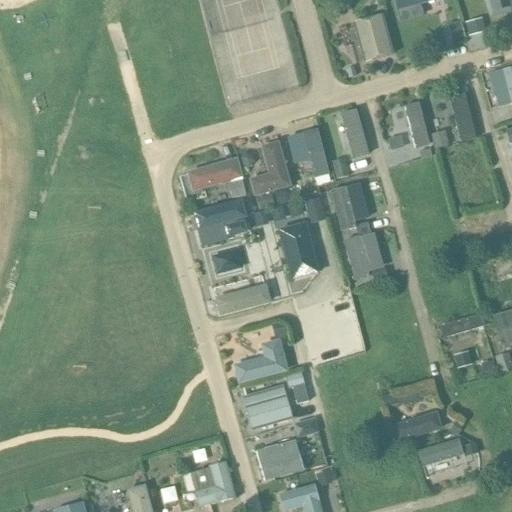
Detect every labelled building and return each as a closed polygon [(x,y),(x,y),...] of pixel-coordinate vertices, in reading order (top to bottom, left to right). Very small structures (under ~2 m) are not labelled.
[(393,0),(397,13),(443,0),(393,0)] [(481,32),(511,23),(511,8),(477,18),(481,32)] [(391,56),(381,19),(353,26),(363,63),(391,56)] [(477,21),(465,24),(469,37),(481,33),(477,21)] [(460,23),(448,26),(452,42),(464,39),(460,23)] [(353,68),(346,70),(349,79),(356,78),(353,68)] [(511,68),(502,71),(510,105),(511,104),(511,68)] [(463,143),(479,138),(466,93),(449,98),(463,143)] [(396,107),(402,152),(420,149),(421,157),(431,156),(424,103),(396,107)] [(355,113),(341,117),(353,160),(367,156),(355,113)] [(302,135),(286,139),(293,167),(309,163),(314,181),(328,177),(317,131),(302,135)] [(444,133),(430,136),(434,151),(448,147),(444,133)] [(400,135),(388,139),(393,155),(404,152),(400,135)] [(268,176),(248,181),(253,199),(291,188),(278,143),(260,148),(268,176)] [(237,160),(186,174),(192,194),(242,179),(237,160)] [(345,164),(333,167),(336,180),(349,177),(345,164)] [(242,181),(232,184),(236,198),(246,196),(242,181)] [(345,189),(330,193),(340,234),(356,230),(345,189)] [(286,191),(275,194),(278,206),(289,203),(286,191)] [(271,195),(258,199),(262,211),(275,207),(271,195)] [(318,199),(304,203),(310,225),(324,220),(318,199)] [(241,202),(192,214),(201,249),(228,242),(227,240),(247,234),(244,222),(234,224),(234,223),(246,220),(241,202)] [(299,202),(287,206),(290,217),(303,214),(299,202)] [(282,207),(270,210),(273,222),(286,219),(282,207)] [(265,212),(253,215),(256,227),(268,223),(265,212)] [(368,224),(356,227),(358,237),(370,234),(368,224)] [(305,225),(287,230),(300,278),(318,273),(305,225)] [(216,276),(246,271),(241,248),(212,253),(216,276)] [(511,303),(511,281),(496,285),(491,265),(471,270),(481,311),(511,303)] [(385,271),(371,274),(373,283),(387,280),(385,271)] [(265,286),(214,300),(218,318),(270,305),(265,286)] [(348,303),(332,307),(341,341),(357,336),(348,303)] [(475,316),(440,326),(445,341),(480,331),(475,316)] [(278,324),(272,325),(275,337),(288,334),(286,327),(278,324)] [(263,359),(232,367),(237,387),(288,374),(280,342),(260,346),(263,359)] [(467,353),(454,356),(458,369),(470,365),(467,353)] [(511,367),(508,354),(496,358),(501,372),(511,368),(511,367)] [(301,373),(288,376),(292,390),(304,386),(301,373)] [(424,386),(385,397),(393,423),(431,412),(424,386)] [(285,397),(244,408),(251,433),(292,422),(285,397)] [(397,442),(443,431),(438,413),(392,424),(397,442)] [(314,419),(293,425),(297,440),(319,434),(314,419)] [(457,421),(450,432),(458,436),(464,425),(457,421)] [(295,443),(265,451),(273,480),(303,472),(295,443)] [(476,444),(462,448),(464,456),(478,452),(476,444)] [(213,487),(193,492),(198,510),(235,500),(226,463),(208,468),(213,487)] [(328,471),(316,475),(319,485),(336,480),(334,472),(328,473),(328,471)] [(320,511),(312,486),(278,496),(282,511),(287,511),(301,508),(302,511),(320,511)] [(151,511),(145,487),(126,492),(131,511),(151,511)] [(84,511),(82,503),(53,511),(84,511)]
